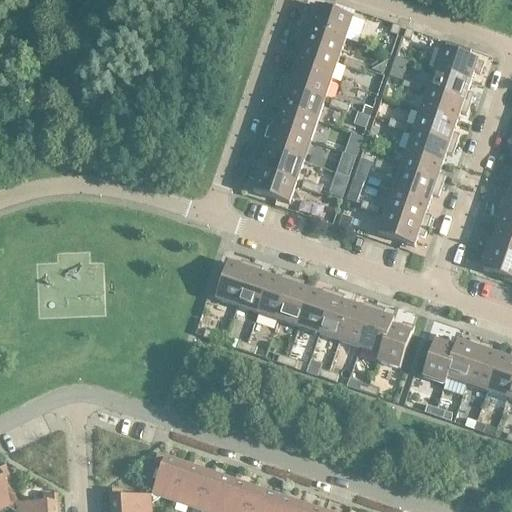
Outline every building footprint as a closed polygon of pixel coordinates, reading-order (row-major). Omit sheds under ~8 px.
[(312,19),(308,29),(345,41),(352,20),(309,5),(305,17),(312,19)] [(400,28),(392,25),(389,35),(396,37),(400,28)] [(345,41),(308,29),(305,38),(299,36),(295,47),(338,62),(345,41)] [(413,33),(405,30),(402,39),(410,42),(413,33)] [(338,62),(295,47),(291,58),(298,60),(294,70),(331,82),(338,62)] [(441,50),(433,71),(470,84),(473,74),(479,76),(483,65),(441,50)] [(395,59),(389,78),(403,83),(404,80),(409,64),(395,59)] [(342,67),(351,70),(354,63),(345,60),(342,67)] [(382,76),(386,62),(372,72),(382,76)] [(363,66),(354,63),(351,70),(360,74),(363,66)] [(331,82),(294,70),(291,79),(285,77),(281,88),(324,102),(331,82)] [(470,84),(433,71),(427,92),(469,107),(473,96),(466,94),(470,84)] [(401,87),(410,91),(413,83),(404,80),(403,83),(401,87)] [(422,86),(413,83),(410,91),(420,94),(422,86)] [(324,102),(281,88),(277,98),(284,101),(280,110),(317,123),(324,102)] [(469,107),(427,92),(420,112),(456,125),(459,115),(465,117),(469,107)] [(328,108),(337,111),(340,104),(331,101),(328,108)] [(349,107),(340,104),(337,111),(346,114),(349,107)] [(364,107),(361,114),(369,117),(371,109),(364,107)] [(317,123),(280,110),(277,120),(271,118),(267,129),(310,143),(317,123)] [(456,125),(420,112),(413,133),(455,147),(459,137),(452,135),(456,125)] [(387,128),(396,131),(399,124),(390,121),(387,128)] [(408,127),(399,124),(396,131),(406,135),(408,127)] [(310,143),(267,129),(264,139),(270,142),(267,151),(303,164),(310,143)] [(455,147),(413,133),(406,153),(442,166),(445,156),(451,158),(455,147)] [(351,135),(347,145),(358,148),(361,139),(351,135)] [(303,164),(267,151),(263,161),(257,159),(253,170),(296,184),(303,164)] [(442,166),(406,153),(399,174),(441,188),(445,178),(438,175),(442,166)] [(359,163),(359,164),(373,169),(374,168),(376,162),(361,157),(359,163)] [(385,165),(376,162),(373,169),(382,172),(385,165)] [(394,168),(385,165),(382,172),(392,175),(394,168)] [(296,184),(253,170),(250,180),(256,182),(252,193),(289,206),(296,184)] [(441,188),(399,174),(392,194),(428,207),(431,197),(437,199),(441,188)] [(346,201),(356,205),(363,185),(353,181),(346,201)] [(300,190),(309,193),(312,185),(303,182),(300,190)] [(321,189),(312,185),(309,193),(319,196),(321,189)] [(330,186),(327,195),(340,199),(344,191),(330,186)] [(511,189),(507,199),(501,197),(497,207),(511,212),(511,189)] [(428,207),(392,194),(385,214),(427,229),(431,218),(424,216),(428,207)] [(359,210),(368,213),(371,206),(362,202),(359,210)] [(380,209),(371,206),(368,213),(378,216),(380,209)] [(511,212),(497,207),(494,218),(500,220),(497,230),(511,235),(511,212)] [(427,229),(385,214),(377,236),(414,248),(417,237),(423,240),(427,229)] [(341,217),(337,228),(349,232),(353,221),(341,217)] [(511,235),(497,230),(493,240),(487,238),(483,248),(511,258),(511,235)] [(511,258),(483,248),(480,259),(486,261),(482,272),(511,281),(511,258)] [(215,301),(237,308),(251,266),(241,262),(238,268),(228,265),(215,301)] [(262,269),(251,266),(237,308),(257,315),(270,279),(260,276),(262,269)] [(279,282),(270,279),(257,315),(278,322),(292,280),(282,276),(279,282)] [(303,283),(292,280),(278,322),(298,329),(310,293),(301,290),(303,283)] [(320,296),(310,293),(298,329),(319,336),(333,294),(322,290),(320,296)] [(344,297),(333,294),(319,336),(339,343),(351,307),(342,304),(344,297)] [(361,310),(351,307),(339,343),(359,350),(374,308),(363,304),(361,310)] [(385,311),(374,308),(359,350),(379,357),(380,357),(390,327),(391,328),(393,321),(382,318),(385,311)] [(400,331),(391,328),(390,327),(380,357),(379,357),(377,363),(399,371),(414,328),(402,324),(400,331)] [(205,332),(202,339),(212,342),(214,335),(205,332)] [(448,340),(436,336),(422,379),(445,387),(447,380),(446,380),(456,350),(454,349),(446,346),(448,340)] [(457,343),(454,349),(456,350),(446,380),(447,380),(466,387),(480,344),(470,340),(468,347),(457,343)] [(238,343),(235,350),(244,354),(247,346),(238,343)] [(491,348),(480,344),(466,387),(486,394),(499,357),(489,354),(491,348)] [(256,349),(247,346),(244,354),(254,357),(256,349)] [(508,361),(499,357),(486,394),(507,401),(511,385),(511,354),(508,361)] [(279,357),(276,364),(285,367),(288,360),(279,357)] [(297,363),(288,360),(285,367),(294,371),(297,363)] [(319,371),(317,378),(326,381),(329,374),(319,371)] [(338,377),(329,374),(326,381),(335,385),(338,377)] [(360,385),(358,392),(367,395),(369,388),(360,385)] [(379,391),(369,388),(367,395),(376,399),(379,391)] [(426,407),(423,415),(433,418),(435,410),(426,407)] [(444,413),(435,410),(433,418),(442,421),(444,413)] [(467,421),(464,429),(473,432),(476,424),(467,421)] [(485,427),(476,424),(473,432),(483,435),(485,427)] [(160,470),(151,497),(155,503),(160,499),(175,504),(188,466),(157,455),(153,467),(160,470)] [(1,465),(0,465),(0,510),(4,508),(10,511),(13,506),(0,480),(7,477),(1,465)] [(211,473),(188,466),(175,504),(193,510),(192,511),(198,511),(197,511),(211,473)] [(222,511),(233,481),(211,473),(197,511),(198,511),(222,511)] [(248,511),(256,489),(233,481),(222,511),(248,511)] [(273,511),(279,497),(256,489),(248,511),(273,511)] [(109,492),(110,511),(150,511),(150,507),(155,503),(151,497),(122,499),(122,491),(109,492)] [(42,504),(13,506),(10,511),(55,511),(54,496),(41,497),(42,504)] [(298,511),(301,505),(279,497),(273,511),(298,511)]
